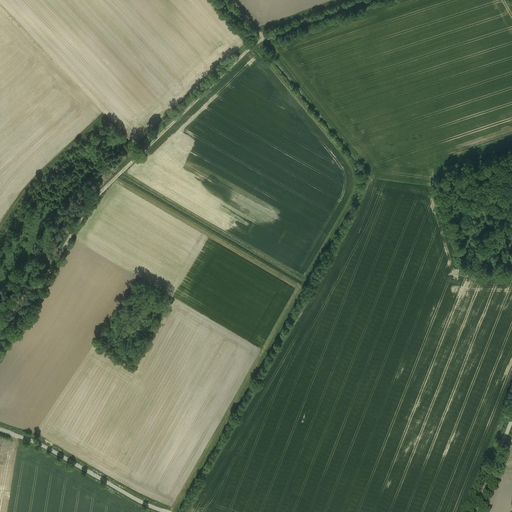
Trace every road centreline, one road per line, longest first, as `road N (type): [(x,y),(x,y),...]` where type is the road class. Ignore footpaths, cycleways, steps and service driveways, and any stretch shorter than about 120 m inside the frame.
road 1 (track): [(371,0),(255,42),(90,201),(0,340)]
road 2 (unclassified): [(0,431),(164,511)]
